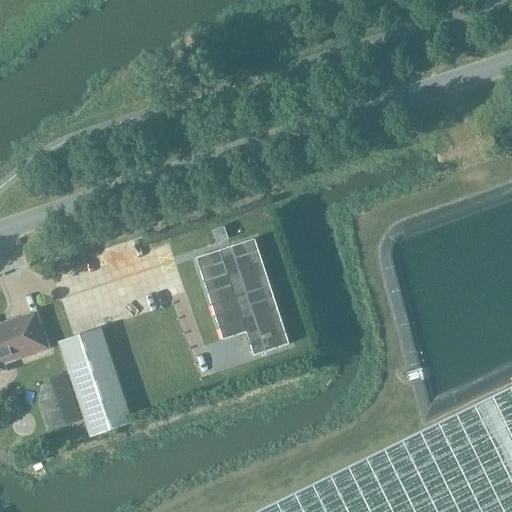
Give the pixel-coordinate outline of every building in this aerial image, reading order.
[(253,238),(194,257),(221,337),(222,338),(246,330),(253,354),(288,343),(253,238)] [(173,276),(185,271),(177,251),(165,256),(173,276)] [(0,370),(2,370),(0,363),(45,347),(34,315),(0,326),(0,327),(2,334),(0,334),(0,370)] [(132,424),(101,328),(59,342),(90,438),(132,424)] [(511,511),(511,389),(261,511),(511,511)]
